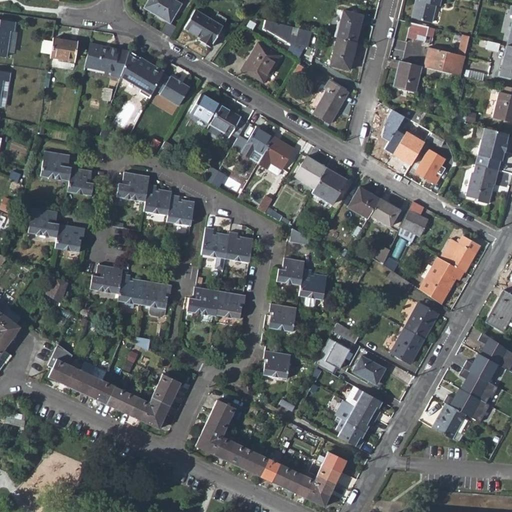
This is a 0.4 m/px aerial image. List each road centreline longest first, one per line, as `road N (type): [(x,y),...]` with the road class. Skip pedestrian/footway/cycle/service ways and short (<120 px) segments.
road 1 (residential): [(207,367),(232,369),(252,332),(264,223),(113,151),(99,247),(181,274),(174,349)]
road 2 (residential): [(353,511),(504,240)]
road 3 (residential): [(101,17),(133,26),(350,155)]
road 4 (residential): [(350,155),(504,240)]
road 5 (residential): [(23,386),(169,451)]
road 6 (residential): [(350,155),(388,0)]
road 7 (residential): [(169,451),(296,511)]
